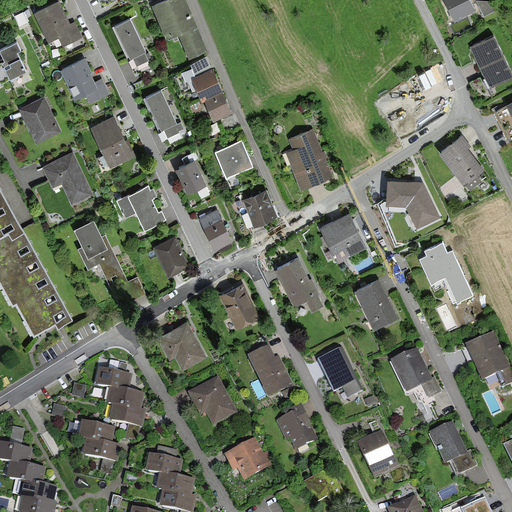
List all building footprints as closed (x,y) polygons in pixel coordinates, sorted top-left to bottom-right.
[(65,44),(84,35),(77,20),(73,22),(62,0),(38,11),(51,40),(61,35),(65,44)] [(188,57),(205,49),(184,0),(165,0),(153,5),(166,38),(178,33),(188,57)] [(447,0),(454,15),(474,5),(471,0),(447,0)] [(477,0),(484,15),(495,10),(491,0),(477,0)] [(136,66),(154,57),(150,50),(147,51),(132,19),(117,27),(136,66)] [(490,85),(511,74),(511,69),(494,33),(470,44),(477,58),(486,77),(490,85)] [(0,79),(2,83),(26,71),(18,53),(21,51),(17,43),(1,51),(5,61),(0,63),(0,79)] [(206,96),(222,89),(207,55),(191,62),(196,72),(192,74),(202,97),(206,96)] [(102,96),(111,92),(104,77),(98,80),(88,58),(66,67),(79,96),(98,88),(102,96)] [(168,136),(185,127),(182,120),(179,121),(164,89),(149,97),(168,136)] [(222,89),(206,96),(215,117),(231,110),(222,89)] [(37,142),(61,131),(46,98),(21,109),(37,142)] [(508,138),(511,135),(511,101),(494,110),(501,124),(508,138)] [(113,163),(134,153),(117,116),(95,126),(113,163)] [(304,185),(333,172),(326,155),(314,127),(292,137),(295,146),(289,149),(304,185)] [(477,173),(484,167),(476,156),(469,147),(472,145),(462,133),(440,150),(469,187),(481,179),(477,173)] [(227,175),(254,164),(243,137),(216,147),(227,175)] [(73,205),(94,194),(74,153),(44,168),(54,189),(63,185),(73,205)] [(191,192),(208,184),(196,159),(179,167),(191,192)] [(417,226),(440,215),(424,180),(388,177),(387,203),(407,204),(417,226)] [(147,227),(167,217),(150,183),(120,198),(129,214),(138,210),(147,227)] [(0,237),(22,225),(0,184),(0,237)] [(255,222),(276,214),(266,188),(245,197),(255,222)] [(217,246),(233,239),(218,209),(202,216),(217,246)] [(350,254),(367,246),(354,219),(351,211),(322,225),(334,250),(345,245),(350,254)] [(121,305),(146,294),(138,276),(128,281),(107,234),(103,236),(96,221),(76,230),(84,247),(80,249),(89,269),(102,263),(121,305)] [(22,225),(0,237),(0,278),(15,305),(18,303),(36,335),(56,323),(59,328),(74,319),(22,225)] [(171,272),(191,263),(176,234),(157,244),(171,272)] [(458,300),(473,293),(458,258),(452,261),(443,241),(430,247),(429,245),(426,247),(428,252),(421,255),(432,280),(446,274),(458,300)] [(313,308),(324,302),(312,277),(310,278),(305,268),(300,256),(278,266),(296,303),(308,297),(313,308)] [(388,295),(380,277),(356,288),(374,327),(398,316),(388,295)] [(235,324),(259,313),(252,297),(244,281),(221,292),(235,324)] [(183,367),(207,354),(188,321),(168,332),(160,337),(172,358),(176,355),(183,367)] [(507,384),(511,381),(511,374),(509,368),(511,367),(494,331),(480,337),(465,343),(482,380),(501,371),(507,384)] [(268,396),(292,384),(280,360),(277,354),(273,356),(268,346),(248,356),(268,396)] [(407,391),(432,378),(426,366),(417,347),(392,360),(407,391)] [(349,395),(361,390),(356,380),(354,381),(339,351),(320,360),(326,373),(334,389),(344,385),(349,395)] [(131,392),(134,375),(100,370),(97,387),(110,389),(131,392)] [(215,424),(237,411),(218,377),(190,393),(196,404),(202,414),(207,411),(215,424)] [(75,383),(73,395),(84,397),(87,385),(75,383)] [(143,410),(145,395),(131,392),(110,389),(107,404),(114,406),(143,410)] [(296,449),(319,438),(302,403),(285,411),(287,415),(278,420),(287,438),(290,437),(296,449)] [(66,406),(55,404),(52,416),(64,418),(66,406)] [(111,421),(144,426),(146,411),(143,410),(114,406),(111,421)] [(114,444),(117,428),(85,422),(82,438),(88,439),(114,444)] [(451,459),(466,452),(452,422),(430,433),(444,462),(451,459)] [(377,476),(400,464),(382,431),(370,437),(360,443),(377,476)] [(246,479),(273,464),(258,437),(241,446),(226,455),(234,470),(239,467),(246,479)] [(85,455),(120,461),(123,446),(114,444),(88,439),(85,455)] [(511,461),(511,439),(503,444),(511,461)] [(55,511),(57,502),(54,501),(57,486),(43,483),(46,467),(30,464),(33,448),(0,442),(0,459),(11,462),(9,477),(21,479),(18,496),(23,497),(20,511),(55,511)] [(458,474),(478,465),(470,450),(466,452),(451,459),(458,474)] [(182,478),(185,461),(152,455),(149,472),(162,474),(182,478)] [(334,505),(348,497),(335,475),(331,468),(305,483),(316,503),(329,495),(334,505)] [(194,496),(197,480),(182,478),(162,474),(159,490),(165,491),(194,496)] [(163,506),(195,511),(198,496),(194,496),(165,491),(163,506)] [(390,511),(425,511),(416,494),(388,508),(390,511)] [(471,511),(497,511),(493,504),(489,506),(484,496),(468,504),(471,511)]
